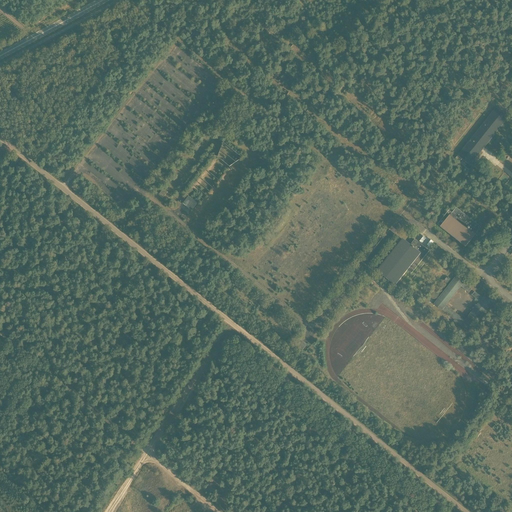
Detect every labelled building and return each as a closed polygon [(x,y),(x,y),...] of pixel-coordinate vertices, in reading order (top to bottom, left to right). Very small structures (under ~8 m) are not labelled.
[(458,156),(470,166),(481,151),(481,150),(482,148),(483,149),(508,118),(496,108),(458,156)] [(162,199),(167,192),(163,189),(158,195),(162,199)] [(192,210),(198,203),(190,196),(183,203),(192,210)] [(478,223),(477,225),(471,219),(468,216),(469,215),(467,214),(467,215),(463,213),(456,208),(453,206),(438,224),(441,227),(466,247),(474,236),(474,235),(479,229),(481,230),(483,227),(478,223)] [(420,240),(423,243),(428,238),(424,235),(420,240)] [(403,239),(376,271),(395,286),(407,270),(411,273),(429,251),(415,239),(410,245),(403,239)] [(475,292),(472,296),(480,302),(465,321),(446,305),(461,287),(469,293),(472,289),(463,283),(466,280),(458,274),(457,273),(455,276),(456,277),(434,304),(442,310),(458,323),(461,326),(468,332),(493,301),(485,295),(483,298),(475,292)] [(307,345),(301,341),(297,346),(302,351),(307,345)]
